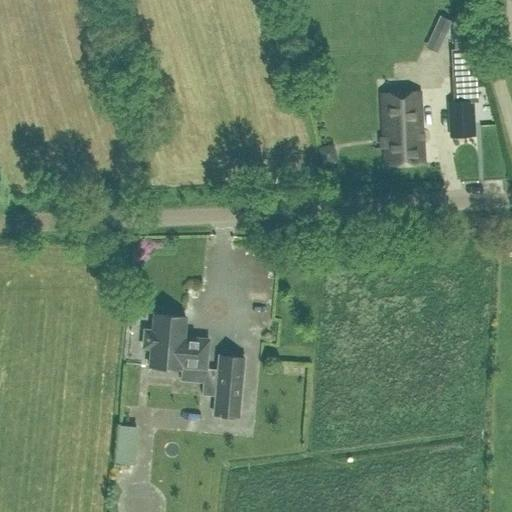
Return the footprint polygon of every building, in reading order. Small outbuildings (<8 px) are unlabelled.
[(425,47),(437,52),(450,22),(438,17),(425,47)] [(448,102),(450,136),(473,135),(471,102),(477,101),(475,74),(464,74),(463,62),(472,62),(471,48),(450,49),(453,102),(448,102)] [(422,162),(418,93),(381,95),(385,164),(422,162)] [(149,365),(181,369),(181,366),(206,369),(209,339),(184,337),(186,317),(154,314),(153,330),(145,329),(143,347),(151,348),(149,365)] [(243,358),(218,356),(213,414),(238,416),(243,358)]
